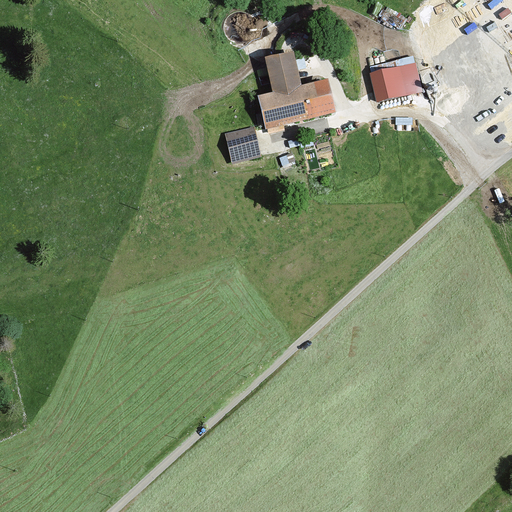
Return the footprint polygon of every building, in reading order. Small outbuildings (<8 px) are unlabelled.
[(401,31),(409,17),(387,5),(379,19),(401,31)] [(431,74),(444,70),(433,39),(421,44),(431,74)] [(295,54),(267,61),(274,96),(260,99),(267,131),(339,115),(331,83),(302,89),(295,54)] [(417,66),(385,73),(391,100),(423,93),(417,66)] [(262,158),(256,129),(226,135),(232,164),(262,158)]
